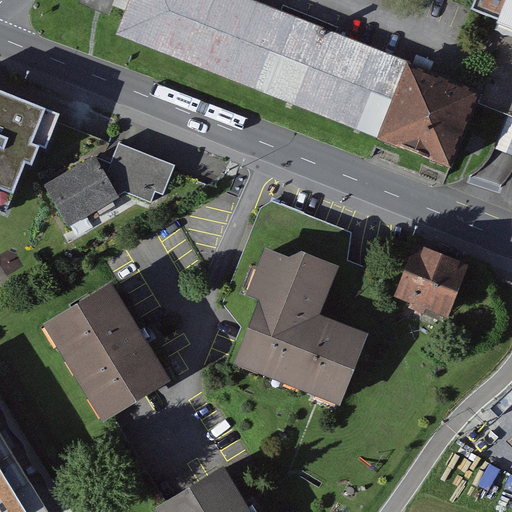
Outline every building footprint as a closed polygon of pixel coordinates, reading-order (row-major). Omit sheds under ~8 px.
[(114,0),(112,6),(125,11),(116,34),(377,137),(408,63),(344,37),(249,0),(114,0)] [(511,0),(477,0),(474,8),(511,22),(511,0)] [(479,92),(408,63),(377,137),(449,166),(479,92)] [(63,122),(0,94),(0,208),(20,217),(63,122)] [(105,155),(51,186),(75,230),(130,196),(166,208),(181,169),(124,149),(116,175),(105,155)] [(468,265),(416,244),(395,297),(447,318),(468,265)] [(260,300),(235,363),(339,404),(367,335),(318,316),(337,268),(301,254),(289,259),(265,250),(247,295),(260,300)] [(115,282),(44,325),(104,423),(114,417),(171,381),(144,335),(115,282)] [(0,511),(48,511),(0,431),(0,511)] [(166,500),(155,508),(157,511),(248,511),(221,467),(166,500)]
